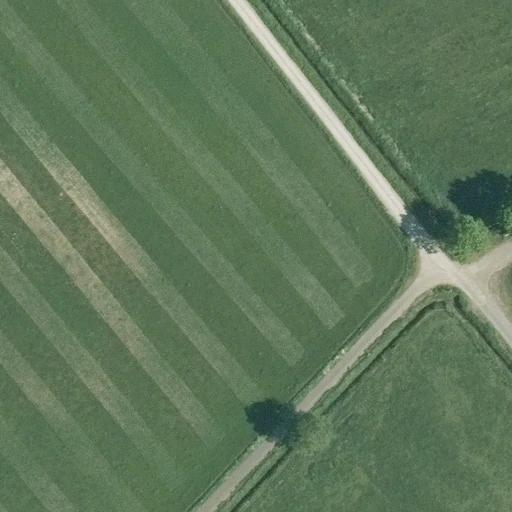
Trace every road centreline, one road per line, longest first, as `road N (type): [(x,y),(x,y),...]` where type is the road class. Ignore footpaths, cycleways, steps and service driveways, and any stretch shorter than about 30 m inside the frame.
road 1 (unclassified): [(439,262),(205,511)]
road 2 (track): [(231,0),(439,262)]
